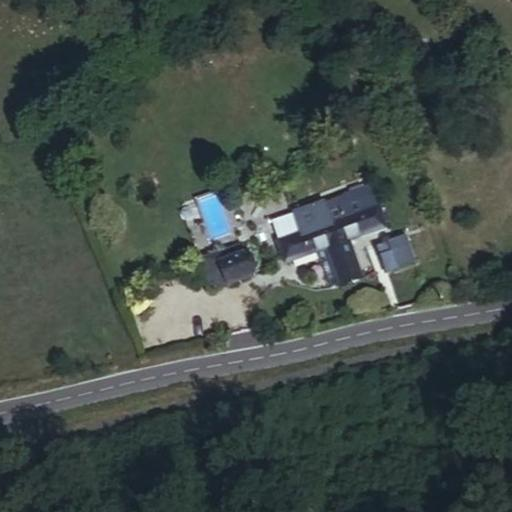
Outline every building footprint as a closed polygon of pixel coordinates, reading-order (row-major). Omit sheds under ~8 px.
[(281,244),(287,267),(330,254),(341,292),(362,286),(351,248),(371,242),(371,240),(389,235),(382,214),(380,215),(373,193),(296,216),(303,238),(281,244)] [(275,222),(281,244),(303,238),(296,216),(275,222)] [(408,244),(398,248),(400,257),(381,263),(386,280),(416,272),(408,244)] [(203,256),(211,287),(228,283),(222,261),(246,254),(244,245),(203,256)] [(398,248),(378,253),(381,263),(400,257),(398,248)] [(252,276),(246,254),(222,261),(228,283),(252,276)]
